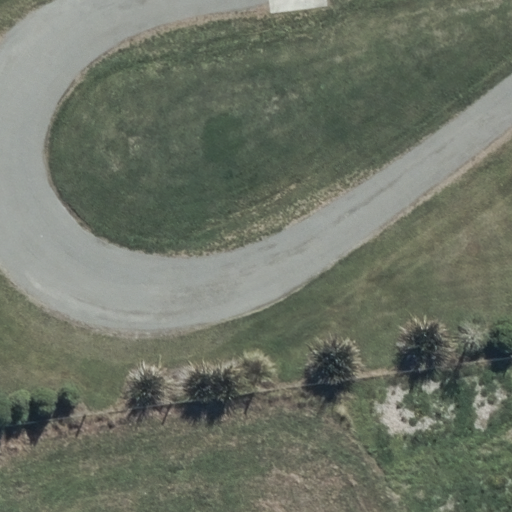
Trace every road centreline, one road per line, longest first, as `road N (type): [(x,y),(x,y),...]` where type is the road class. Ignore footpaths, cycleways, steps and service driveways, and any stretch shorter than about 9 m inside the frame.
road 1 (track): [(511,90),(300,248),(173,290),(74,267),(17,221),(0,162)]
road 2 (track): [(0,129),(18,72),(68,20),(134,0)]
